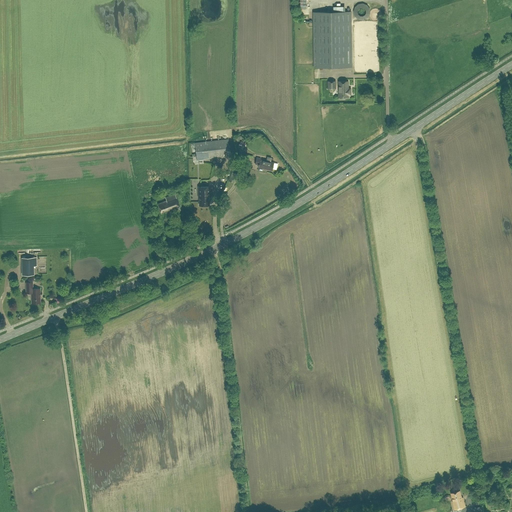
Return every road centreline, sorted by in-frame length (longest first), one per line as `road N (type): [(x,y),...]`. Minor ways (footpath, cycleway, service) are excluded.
road 1 (secondary): [(0,339),(239,236),(392,142)]
road 2 (track): [(86,511),(55,316)]
road 3 (secondary): [(392,142),(511,64)]
road 4 (unclassified): [(392,142),(386,0)]
